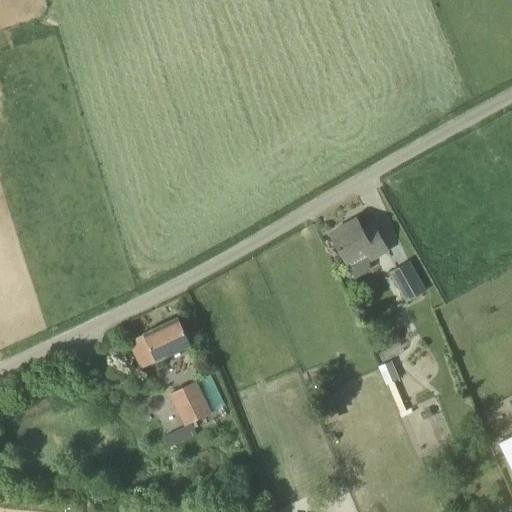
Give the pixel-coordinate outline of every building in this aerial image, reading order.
[(363,230),(357,219),(330,234),(347,264),(368,251),(374,260),(388,252),(373,225),(363,230)] [(407,301),(426,291),(409,262),(390,272),(407,301)] [(142,367),(193,344),(178,317),(129,341),(142,367)] [(196,380),(168,393),(184,426),(212,412),(196,380)] [(511,435),(498,443),(511,471),(511,435)]
